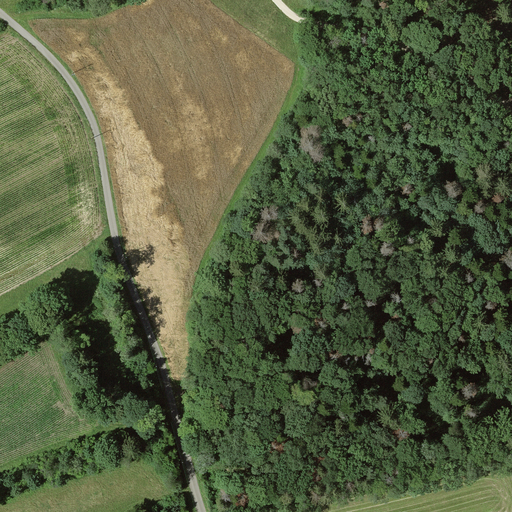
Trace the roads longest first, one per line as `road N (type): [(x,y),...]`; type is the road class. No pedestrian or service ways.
road 1 (unclassified): [(0,11),(65,73),(96,132),(122,263),(161,362),(202,511)]
road 2 (track): [(277,0),(332,38),(398,48),(511,111)]
